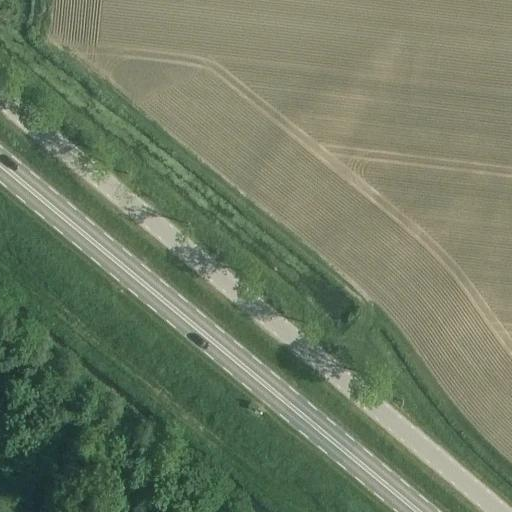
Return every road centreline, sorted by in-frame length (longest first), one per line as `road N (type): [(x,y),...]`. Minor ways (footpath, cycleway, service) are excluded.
road 1 (unclassified): [(497,511),(0,100)]
road 2 (primary): [(415,511),(0,168)]
